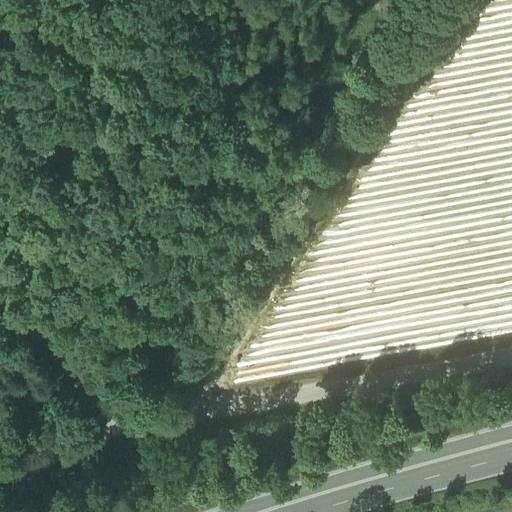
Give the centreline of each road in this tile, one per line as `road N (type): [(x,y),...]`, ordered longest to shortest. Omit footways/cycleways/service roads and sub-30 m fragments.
road 1 (track): [(0,452),(511,357)]
road 2 (track): [(442,0),(164,384),(168,421)]
road 3 (trunk): [(511,448),(289,511)]
road 4 (track): [(120,430),(106,398),(0,304)]
